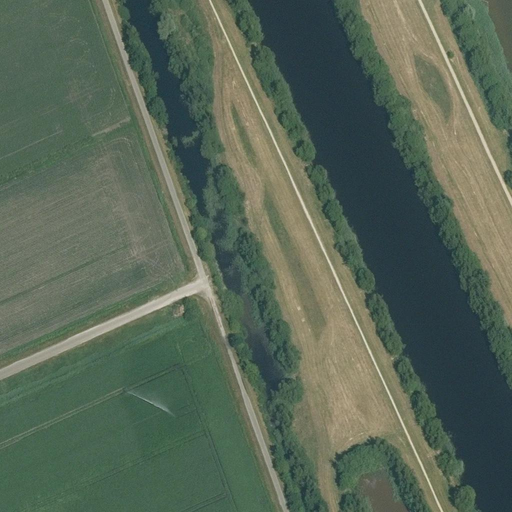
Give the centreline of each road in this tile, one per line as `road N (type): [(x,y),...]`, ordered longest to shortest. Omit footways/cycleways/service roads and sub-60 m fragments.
road 1 (unclassified): [(104,0),(205,283)]
road 2 (unclassified): [(285,511),(205,283)]
road 3 (unclassified): [(0,375),(205,283)]
